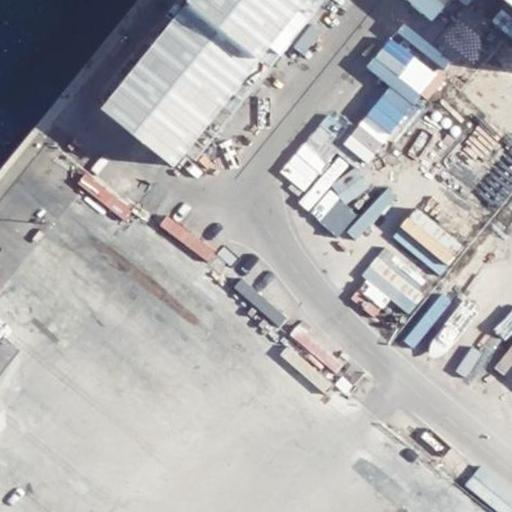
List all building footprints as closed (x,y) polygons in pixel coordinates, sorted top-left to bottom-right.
[(371,121),(341,154),(383,191),(412,158),(371,121)] [(300,186),(284,204),(328,246),(344,228),(300,186)] [(209,310),(79,204),(58,230),(188,336),(209,310)] [(191,378),(23,244),(0,272),(0,296),(157,421),(191,378)] [(511,334),(511,300),(505,294),(482,319),(507,341),(511,334)] [(494,387),(511,367),(511,349),(470,312),(443,342),(471,367),(460,379),(479,396),(490,384),(494,387)] [(511,395),(500,409),(511,420),(511,395)] [(346,471),(397,511),(480,511),(378,430),(346,471)] [(0,450),(0,495),(24,511),(86,511),(88,510),(0,450)]
